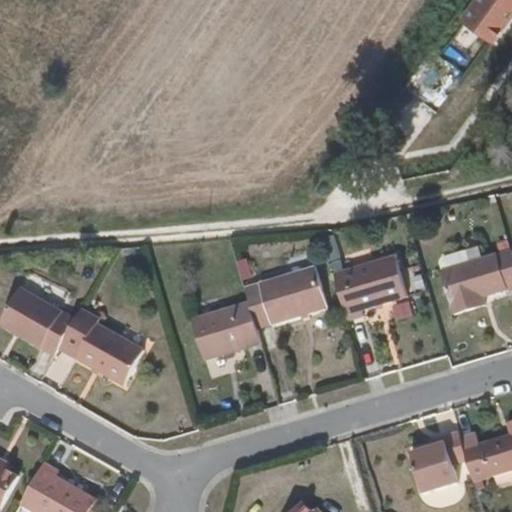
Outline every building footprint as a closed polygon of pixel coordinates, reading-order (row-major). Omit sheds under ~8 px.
[(511,7),(511,0),(498,0),(495,4),(489,0),(480,0),(466,20),(491,39),(511,7)] [(511,285),(511,248),(469,261),(465,249),(446,255),(444,260),(447,268),(440,270),(454,313),(476,307),(472,297),(484,294),(511,285)] [(333,272),(347,318),(363,314),(361,307),(407,293),(395,253),(333,272)] [(318,262),(244,284),(249,301),(257,326),(330,305),(318,262)] [(0,315),(0,319),(55,352),(60,345),(77,313),(21,281),(0,315)] [(472,297),(476,307),(487,303),(484,294),(472,297)] [(207,357),(260,341),(257,326),(249,301),(195,316),(207,357)] [(100,318),(81,308),(77,313),(60,345),(124,382),(142,351),(96,324),(100,318)] [(469,464),(473,480),(511,468),(511,421),(510,422),(511,428),(511,440),(504,443),(502,437),(480,444),(476,432),(461,437),(469,464)] [(461,437),(459,432),(445,436),(447,443),(432,448),(411,453),(423,494),(458,484),(454,468),(469,464),(461,437)] [(511,440),(511,433),(502,437),(504,443),(511,440)] [(447,443),(445,436),(430,441),(432,448),(447,443)] [(60,473),(44,462),(20,505),(31,511),(93,511),(98,503),(57,478),(60,473)] [(0,467),(0,496),(12,474),(1,468),(0,467)]
